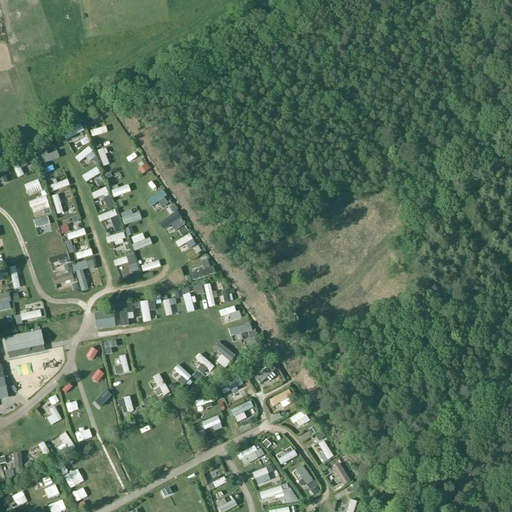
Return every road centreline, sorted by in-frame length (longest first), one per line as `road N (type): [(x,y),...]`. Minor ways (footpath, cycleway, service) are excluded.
road 1 (track): [(84,334),(96,296),(148,282),(166,266),(106,115)]
road 2 (track): [(309,511),(323,499),(324,482),(296,441),(263,426),(127,500)]
road 3 (track): [(0,424),(60,379),(75,340),(142,328)]
road 4 (track): [(388,511),(423,459),(511,403)]
road 5 (track): [(106,290),(109,279),(57,135)]
road 6 (track): [(86,308),(40,292),(0,210)]
